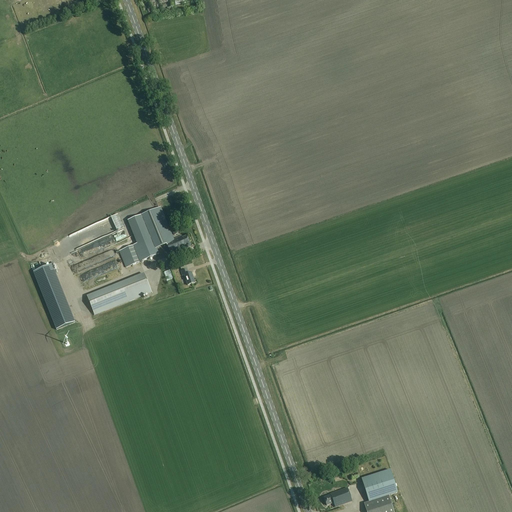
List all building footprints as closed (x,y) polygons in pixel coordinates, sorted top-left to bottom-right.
[(145,250),(148,259),(159,255),(157,249),(167,245),(170,254),(191,246),(187,236),(183,237),(182,236),(173,240),(160,207),(137,216),(146,238),(141,240),(145,250)] [(124,250),(120,251),(124,262),(126,268),(130,266),(139,263),(133,246),(124,250)] [(70,264),(82,260),(80,253),(67,258),(70,264)] [(75,323),(52,265),(33,273),(56,330),(75,323)] [(92,281),(112,272),(109,266),(89,274),(92,281)] [(188,274),(187,269),(181,271),(182,276),(184,275),(188,286),(195,283),(191,273),(188,274)] [(151,293),(144,275),(87,298),(95,316),(151,293)] [(390,470),(362,479),(369,503),(389,496),(398,494),(390,470)] [(352,502),(347,489),(330,495),(331,496),(324,498),(327,507),(334,504),(335,508),(352,502)] [(369,503),(364,504),(366,511),(393,511),(389,496),(369,503)]
